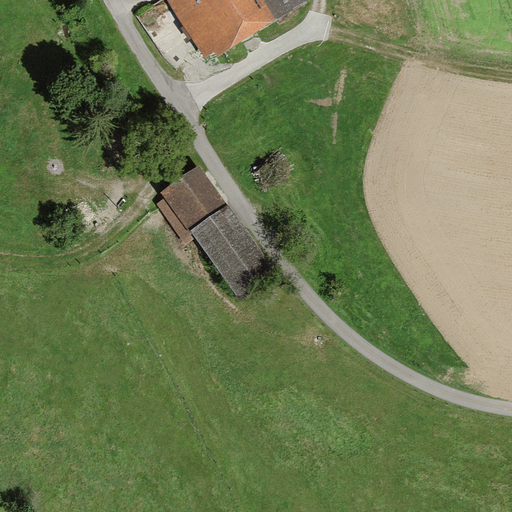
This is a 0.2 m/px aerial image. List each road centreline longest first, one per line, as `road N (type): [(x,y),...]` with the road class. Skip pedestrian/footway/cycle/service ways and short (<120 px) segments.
road 1 (residential): [(511,409),(418,383),(320,309),(170,107),(107,0)]
road 2 (track): [(511,75),(325,32),(291,39),(170,107)]
road 3 (track): [(0,258),(70,259),(95,244),(163,173),(187,130)]
